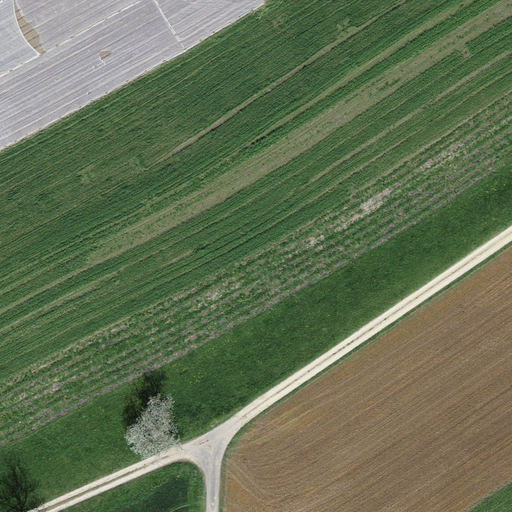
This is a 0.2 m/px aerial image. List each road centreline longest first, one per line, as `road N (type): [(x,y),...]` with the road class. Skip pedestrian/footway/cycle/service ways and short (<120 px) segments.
road 1 (track): [(213,435),(511,230)]
road 2 (track): [(39,511),(213,435)]
